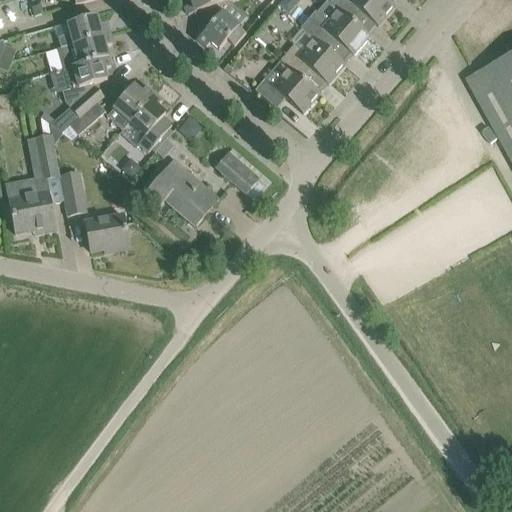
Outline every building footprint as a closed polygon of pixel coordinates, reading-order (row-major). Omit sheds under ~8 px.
[(187,17),(195,14),(216,7),(227,3),(226,0),(189,0),(192,6),(184,9),(187,17)] [(359,13),(377,28),(394,8),(384,0),(333,0),(330,4),(351,22),(359,13)] [(351,22),(330,4),(327,2),(315,16),(314,14),(300,29),(311,39),(326,51),(334,42),(352,58),(369,38),(351,22)] [(40,6),(30,9),(33,18),(43,15),(40,6)] [(216,7),(195,14),(202,35),(197,42),(205,49),(210,44),(218,51),(226,42),(234,48),(245,35),(237,29),(238,29),(222,16),(219,17),(216,7)] [(58,39),(61,50),(108,37),(105,26),(98,28),(95,17),(67,25),(70,36),(58,39)] [(57,51),(62,71),(107,58),(104,49),(111,47),(108,37),(61,50),(57,51)] [(279,64),(287,72),(289,70),(301,80),(309,71),(327,87),(344,67),(326,51),(311,39),(300,52),(294,46),(279,64)] [(511,164),(511,44),(504,49),(509,56),(465,81),(511,164)] [(16,52),(4,47),(0,57),(0,71),(7,75),(16,52)] [(68,91),(62,93),(65,105),(70,111),(51,128),(50,128),(60,135),(61,135),(69,127),(96,104),(96,105),(103,99),(94,89),(93,85),(107,82),(104,71),(110,69),(107,58),(62,71),(68,91)] [(237,71),(234,74),(234,78),(237,81),(242,81),(245,77),(244,73),(241,70),(237,71)] [(319,96),(301,80),(289,70),(287,72),(273,89),(264,81),(254,92),(276,111),(284,101),(302,116),(319,96)] [(122,133),(129,125),(128,124),(152,96),(145,90),(140,95),(132,88),(112,110),(113,111),(106,119),(122,133)] [(128,124),(129,125),(144,138),(137,146),(147,155),(171,127),(162,119),(165,116),(156,109),(161,104),(152,96),(128,124)] [(96,104),(69,127),(77,136),(78,138),(90,127),(105,114),(96,105),(96,104)] [(189,119),(178,131),(189,141),(200,129),(189,119)] [(8,203),(0,204),(4,224),(12,223),(15,237),(40,232),(41,236),(55,233),(51,213),(50,205),(48,194),(45,181),(57,179),(52,149),(52,148),(49,129),(50,128),(51,128),(49,127),(42,121),(40,121),(43,140),(32,142),(39,179),(34,180),(20,183),(22,195),(7,198),(8,201),(8,203)] [(50,128),(49,129),(52,148),(62,135),(61,135),(60,135),(50,128)] [(215,170),(245,196),(258,181),(228,155),(215,170)] [(140,170),(131,162),(123,171),(132,179),(140,170)] [(164,203),(194,229),(219,201),(173,162),(140,201),(155,213),(164,203)] [(59,179),(67,218),(84,215),(77,176),(59,179)] [(84,225),(86,235),(90,254),(111,250),(111,254),(129,251),(122,218),(84,225)]
